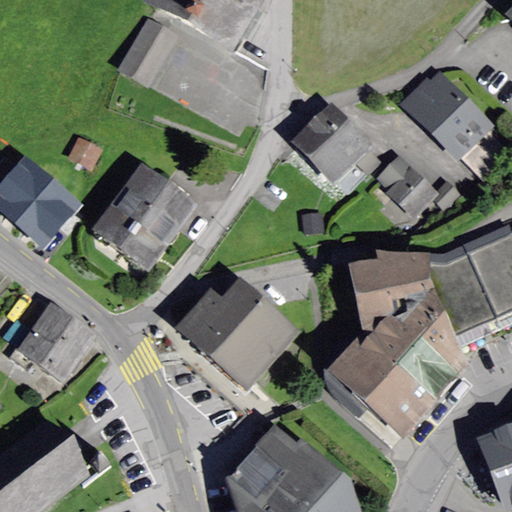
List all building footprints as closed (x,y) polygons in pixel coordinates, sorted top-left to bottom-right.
[(180,25),(231,54),(256,9),(261,0),(154,0),(150,8),(180,25)] [(149,86),(175,39),(172,38),(148,24),(121,73),(148,88),(149,86)] [(490,130),(437,79),(429,87),(427,85),(404,109),(459,163),(490,130)] [(370,152),(330,114),(294,151),(333,189),(370,152)] [(100,152),(79,142),(70,160),(91,170),(100,152)] [(437,197),(399,161),(380,182),(392,193),(388,197),(413,220),(431,201),(442,211),(457,196),(447,187),(437,197)] [(0,201),(0,210),(44,246),(74,209),(25,170),(0,201)] [(98,237),(147,273),(192,212),(143,176),(98,237)] [(430,274),(440,297),(458,337),(511,312),(511,239),(511,237),(435,272),(430,274)] [(394,328),(408,339),(440,297),(430,274),(435,272),(435,262),(377,263),(377,271),(352,274),(367,343),(376,351),(394,328)] [(212,301),(180,336),(246,396),(296,340),(239,289),(221,309),(212,301)] [(472,367),(458,337),(440,297),(408,339),(394,328),(376,351),(367,343),(334,386),(410,445),(472,367)] [(60,385),(92,340),(52,311),(20,356),(60,385)] [(44,511),(91,477),(48,420),(0,456),(0,511),(44,511)] [(511,426),(478,438),(505,511),(511,509),(511,426)] [(238,511),(361,511),(351,488),(306,452),(295,451),(276,435),(230,491),(238,511)] [(111,464),(101,451),(89,460),(99,473),(111,464)]
